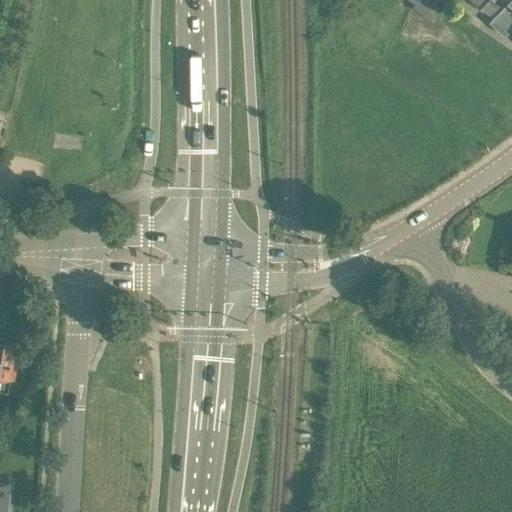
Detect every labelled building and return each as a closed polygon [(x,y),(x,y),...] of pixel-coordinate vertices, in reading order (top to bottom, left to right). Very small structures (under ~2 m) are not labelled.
[(411,7),(433,21),(443,6),(433,0),(409,0),(414,3),(411,7)] [(491,0),(471,0),(484,11),(493,1),(491,0)] [(492,18),(488,21),(499,31),(505,35),(510,30),(511,32),(511,8),(504,6),(492,18)] [(511,345),(511,329),(508,326),(497,338),(509,349),(511,345)] [(0,390),(6,391),(9,377),(13,379),(15,362),(11,362),(15,345),(0,341),(0,390)] [(94,492),(123,501),(134,467),(104,458),(94,492)]
